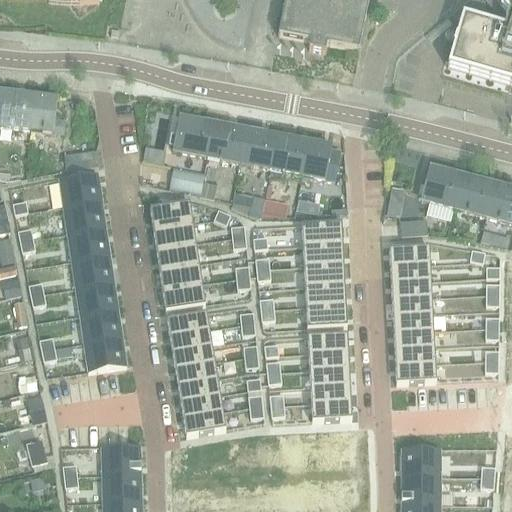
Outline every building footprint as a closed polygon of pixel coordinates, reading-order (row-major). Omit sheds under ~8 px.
[(286,0),(277,39),(309,45),(308,53),(324,56),(326,48),(358,55),(368,0),(286,0)] [(511,0),(492,0),(506,18),(502,31),(461,20),(446,71),(511,90),(511,0)] [(25,99),(0,96),(0,128),(9,130),(9,132),(29,134),(31,117),(23,116),(25,99)] [(57,103),(25,99),(23,116),(31,117),(29,134),(30,132),(41,133),(41,135),(63,138),(64,125),(54,124),(57,103)] [(172,155),(206,161),(209,145),(200,143),(203,126),(178,121),(172,155)] [(235,132),(203,126),(200,143),(209,145),(206,161),(206,162),(207,159),(218,161),(217,164),(237,167),(241,151),(232,149),(235,132)] [(267,138),(235,132),(232,149),(241,151),(237,167),(238,168),(239,165),(249,167),(248,169),(269,173),(272,157),(263,155),(267,138)] [(298,144),(267,138),(263,155),(272,157),(269,173),(270,171),(280,173),(280,176),(300,180),(303,163),(295,161),(298,144)] [(295,161),(303,163),(301,177),(312,179),(312,182),(333,186),(340,155),(330,153),(330,150),(298,144),(295,161)] [(66,174),(98,170),(95,154),(64,159),(66,174)] [(429,172),(420,205),(426,206),(453,213),(454,211),(457,197),(448,194),(453,178),(429,172)] [(202,186),(203,179),(173,173),(169,191),(200,197),(202,186)] [(97,177),(58,183),(63,211),(101,205),(97,177)] [(484,186),(453,178),(448,194),(457,197),(454,211),(465,214),(464,216),(484,221),(489,205),(479,202),(484,186)] [(382,184),(380,205),(390,206),(391,184),(382,184)] [(200,197),(199,200),(213,203),(216,189),(202,186),(200,197)] [(511,204),(511,193),(484,186),(479,202),(489,205),(484,221),(485,221),(485,219),(495,222),(495,224),(511,228),(511,210),(511,204)] [(232,211),(247,217),(248,209),(250,209),(253,198),(235,194),(232,211)] [(264,203),(262,216),(276,218),(279,205),(264,203)] [(298,203),(296,214),(317,218),(319,207),(298,203)] [(101,205),(63,211),(67,239),(105,233),(101,205)] [(25,206),(12,208),(14,219),(27,217),(25,206)] [(189,206),(149,212),(152,234),(192,228),(189,206)] [(388,207),(386,219),(398,220),(400,209),(388,207)] [(3,209),(0,209),(0,237),(10,235),(3,209)] [(218,214),(213,225),(225,230),(230,220),(218,214)] [(400,241),(426,240),(425,224),(400,226),(400,241)] [(341,227),(301,229),(302,251),(342,249),(341,227)] [(192,228),(152,234),(156,254),(195,248),(192,228)] [(244,230),(230,231),(231,242),(245,241),(244,230)] [(30,233),(17,236),(19,246),(32,244),(30,233)] [(105,233),(67,239),(71,266),(109,260),(105,233)] [(491,248),(493,238),(482,235),(480,245),(491,248)] [(245,241),(231,242),(232,253),(246,252),(245,241)] [(0,262),(1,268),(14,266),(9,242),(0,243),(0,262)] [(266,242),(252,243),(254,254),(267,253),(266,242)] [(32,244),(19,246),(21,257),(34,254),(32,244)] [(195,248),(156,254),(159,274),(198,268),(195,248)] [(342,249),(302,251),(303,271),(343,269),(342,249)] [(428,251),(389,254),(389,271),(429,269),(428,251)] [(471,255),(469,266),(482,268),(484,257),(471,255)] [(268,259),(255,261),(256,272),(270,270),(268,259)] [(109,260),(71,266),(75,293),(113,287),(109,260)] [(198,268),(159,274),(162,294),(201,288),(198,268)] [(0,280),(15,277),(13,269),(0,272),(0,280)] [(343,269),(303,271),(304,291),(344,289),(343,269)] [(429,269),(389,271),(390,287),(430,285),(429,269)] [(270,270),(256,272),(257,282),(271,281),(270,270)] [(248,271),(234,272),(236,283),(249,281),(248,271)] [(499,272),(485,272),(485,283),(499,283),(499,272)] [(249,281),(236,283),(237,294),(250,292),(249,281)] [(18,297),(15,282),(2,285),(5,300),(18,297)] [(430,285),(390,287),(391,304),(431,302),(430,285)] [(41,287),(28,290),(30,300),(43,298),(41,287)] [(113,287),(75,293),(79,321),(117,315),(113,287)] [(201,288),(162,294),(165,316),(204,310),(201,288)] [(344,289),(304,291),(305,312),(345,310),(344,289)] [(499,289),(485,289),(485,299),(499,300),(499,289)] [(43,298),(30,300),(32,311),(45,309),(43,298)] [(499,300),(485,299),(485,310),(499,310),(499,300)] [(273,300),(259,301),(260,312),(274,311),(273,300)] [(431,302),(391,304),(392,321),(432,319),(431,302)] [(0,313),(10,311),(8,304),(0,305),(0,313)] [(23,329),(20,306),(11,307),(15,330),(23,329)] [(345,310),(305,312),(306,333),(346,331),(345,310)] [(274,311),(260,312),(261,323),(275,322),(274,311)] [(117,315),(79,321),(83,348),(122,342),(117,315)] [(206,317),(166,323),(169,341),(209,334),(206,317)] [(252,317),(239,318),(240,329),(254,328),(252,317)] [(432,319),(392,321),(393,338),(433,336),(432,319)] [(498,322),(485,322),(485,333),(498,333),(498,322)] [(254,328),(240,329),(241,340),(255,339),(254,328)] [(498,333),(485,333),(485,344),(498,344),(498,333)] [(209,334),(169,341),(172,357),(211,351),(209,334)] [(433,336),(393,338),(394,355),(434,352),(433,336)] [(347,339),(307,341),(308,358),(347,356),(347,339)] [(30,359),(27,341),(14,344),(17,362),(30,359)] [(52,342),(39,344),(41,355),(54,352),(52,342)] [(122,342),(83,348),(87,376),(126,370),(122,342)] [(277,349),(263,350),(265,361),(278,360),(277,349)] [(70,350),(54,352),(56,362),(72,359),(70,350)] [(256,350),(242,351),(243,362),(257,361),(256,350)] [(0,376),(18,375),(17,360),(14,361),(13,351),(0,352),(0,376)] [(211,351),(172,357),(175,374),(214,367),(211,351)] [(54,352),(41,355),(43,366),(56,363),(56,362),(54,352)] [(434,352),(394,355),(395,371),(434,369),(434,352)] [(498,355),(484,355),(484,366),(498,366),(498,355)] [(347,356),(308,358),(309,375),(348,373),(347,356)] [(257,361),(243,362),(245,373),(258,371),(257,361)] [(279,363),(266,365),(267,376),(280,374),(279,363)] [(498,366),(484,366),(484,377),(498,377),(498,366)] [(214,367),(175,374),(177,390),(217,383),(214,367)] [(434,369),(395,371),(396,388),(435,386),(434,369)] [(348,373),(309,375),(309,392),(349,390),(348,373)] [(280,374),(267,376),(268,386),(281,385),(280,374)] [(40,393),(36,378),(26,380),(14,383),(18,399),(40,393)] [(217,383),(177,390),(180,406),(219,400),(217,383)] [(259,383),(246,384),(247,395),(260,394),(259,383)] [(349,390),(309,392),(310,408),(350,406),(349,390)] [(283,397),(269,398),(270,409),(284,408),(283,397)] [(219,400),(180,406),(183,423),(222,416),(219,400)] [(261,400),(248,401),(249,412),(262,411),(261,400)] [(44,423),(39,401),(24,404),(29,426),(44,423)] [(350,406),(310,408),(311,426),(351,424),(350,406)] [(284,408),(270,409),(271,420),(285,418),(284,408)] [(262,411),(249,412),(250,423),(263,421),(262,411)] [(222,416),(183,423),(186,440),(225,434),(222,416)] [(43,466),(38,444),(23,448),(28,470),(43,466)] [(139,450),(101,451),(101,480),(140,479),(139,450)] [(439,453),(401,453),(401,482),(439,482),(439,453)] [(511,460),(503,460),(502,471),(511,471),(511,460)] [(75,469),(62,471),(63,481),(77,480),(75,469)] [(481,471),(480,482),(494,483),(494,472),(481,471)] [(511,471),(502,471),(501,482),(511,482),(511,471)] [(140,479),(101,480),(102,507),(141,506),(140,479)] [(77,480),(63,481),(64,492),(78,491),(77,480)] [(43,482),(30,484),(31,493),(44,491),(43,482)] [(439,482),(401,482),(401,509),(439,509),(439,482)] [(480,482),(479,493),(493,493),(494,483),(480,482)]
